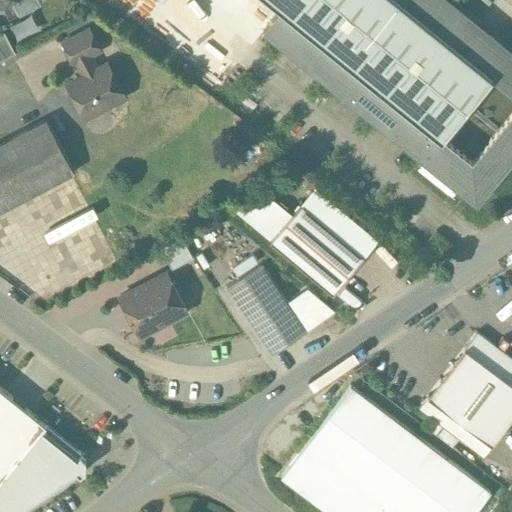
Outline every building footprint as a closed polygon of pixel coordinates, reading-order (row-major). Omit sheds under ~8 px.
[(272,0),(286,11),(271,30),(476,196),(511,152),(511,55),(444,0),(272,0)] [(90,28),(63,42),(74,63),(76,62),(91,54),(101,49),(90,28)] [(91,54),(76,62),(84,76),(98,68),(91,54)] [(84,76),(68,84),(85,116),(125,94),(108,63),(98,68),(84,76)] [(47,118),(0,143),(0,210),(75,171),(47,118)] [(267,193),(236,208),(235,209),(270,239),(292,214),(267,193)] [(364,255),(302,202),(292,214),(270,239),(333,292),(364,255)] [(182,236),(161,247),(172,268),(193,257),(182,236)] [(306,329),(261,263),(228,285),(273,351),(306,329)] [(167,271),(120,296),(141,335),(187,310),(167,271)] [(511,366),(511,357),(477,331),(465,346),(505,376),(511,366)] [(511,382),(505,376),(465,346),(428,395),(444,407),(471,427),(470,428),(491,444),(511,416),(511,382)] [(474,511),(491,490),(351,385),(281,476),(328,511),(474,511)] [(0,481),(46,424),(0,386),(0,481)] [(444,407),(428,395),(419,406),(436,419),(436,418),(444,407)] [(444,407),(436,418),(463,439),(470,428),(471,427),(444,407)] [(46,424),(0,481),(0,511),(23,511),(81,474),(81,472),(85,468),(86,458),(81,454),(81,453),(46,424)]
